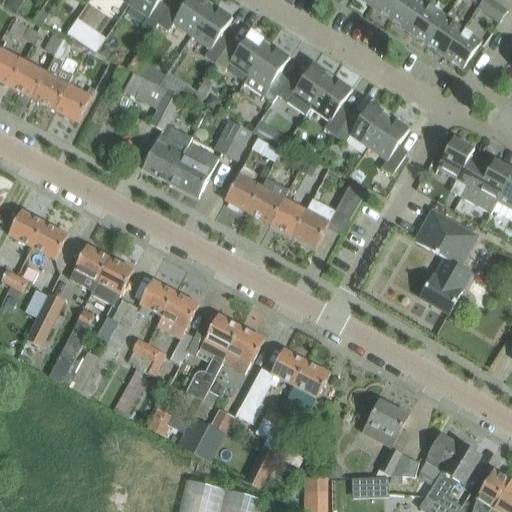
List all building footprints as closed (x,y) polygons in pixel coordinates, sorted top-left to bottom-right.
[(162,0),(134,0),(130,6),(148,19),(143,26),(153,34),(159,26),(167,14),(158,7),(162,0)] [(192,38),(214,7),(204,0),(190,0),(182,13),(172,6),(167,14),(159,26),(169,33),(174,26),(192,38)] [(360,0),(373,9),(379,0),(360,0)] [(391,22),(406,0),(379,0),(373,9),(391,22)] [(409,34),(429,5),(421,0),(406,0),(391,22),(409,34)] [(469,0),(469,1),(479,8),(485,0),(469,0)] [(509,13),(490,0),(485,0),(479,8),(479,9),(500,24),(509,13)] [(427,46),(447,18),(429,5),(409,34),(427,46)] [(233,20),(214,7),(192,38),(210,51),(205,58),(216,66),(229,46),(220,39),(233,20)] [(43,10),(35,21),(43,26),(50,15),(43,10)] [(444,59),(464,30),(447,18),(427,46),(444,59)] [(75,25),(67,36),(78,43),(85,32),(75,25)] [(24,41),(32,45),(38,34),(30,30),(24,41)] [(483,43),(464,30),(444,59),(463,71),(483,43)] [(249,78),(271,46),(252,33),(239,52),(229,46),(216,66),(226,73),(232,65),(249,78)] [(54,34),(45,52),(56,58),(65,40),(54,34)] [(56,58),(54,61),(63,65),(73,45),(65,40),(56,58)] [(271,46),(249,78),(244,85),(273,105),(278,98),(287,86),(277,79),(291,60),(271,46)] [(0,54),(0,82),(11,89),(25,63),(2,51),(0,54)] [(87,56),(81,66),(89,70),(103,77),(108,68),(87,56)] [(137,57),(128,71),(130,72),(134,74),(140,77),(148,65),(137,57)] [(47,75),(34,100),(56,112),(69,87),(74,79),(60,71),(63,65),(54,61),(47,75)] [(25,63),(11,89),(34,100),(47,75),(25,63)] [(307,117),(312,110),(334,78),(315,65),(301,84),(292,78),(287,86),(278,98),(307,117)] [(117,66),(110,78),(123,85),(130,72),(128,71),(117,66)] [(179,98),(159,87),(140,77),(134,74),(124,93),(159,111),(151,126),(163,132),(181,99),(179,98)] [(353,92),(334,78),(312,110),(330,122),(325,130),(335,137),(349,118),(340,111),(353,92)] [(197,94),(192,101),(200,106),(213,85),(205,80),(197,94)] [(69,87),(56,112),(79,124),(88,107),(92,99),(69,87)] [(188,87),(179,98),(181,99),(190,104),(192,101),(197,94),(188,87)] [(369,150),(391,118),(389,117),(391,115),(381,108),(380,110),(372,105),(359,124),(349,118),(335,137),(346,145),(351,137),(369,150)] [(410,131),(403,126),(404,124),(395,118),(393,119),(391,118),(369,150),(387,162),(382,170),(393,177),(406,157),(397,151),(410,131)] [(237,163),(252,134),(231,123),(216,152),(237,163)] [(254,135),(264,140),(271,129),(262,123),(254,135)] [(170,185),(184,157),(193,140),(173,130),(168,139),(162,136),(143,171),(170,185)] [(438,171),(469,187),(481,165),(471,159),(475,151),(455,140),(438,171)] [(253,151),(275,164),(281,153),(259,141),(253,151)] [(184,157),(170,185),(200,200),(209,182),(220,161),(201,152),(190,146),(184,157)] [(295,155),(289,168),(300,173),(306,160),(295,155)] [(481,165),(469,187),(462,199),(492,216),(499,204),(511,178),(511,171),(495,162),(491,171),(481,165)] [(244,167),(240,177),(226,202),(249,215),(263,189),(252,183),(257,174),(244,167)] [(511,178),(499,204),(511,210),(511,178)] [(268,179),(263,189),(249,215),(271,226),(285,201),(290,191),(268,179)] [(350,222),(366,195),(367,194),(351,186),(336,213),(350,220),(349,221),(350,222)] [(308,213),(307,213),(285,201),(271,226),(294,238),(308,213)] [(330,209),(314,201),(307,213),(308,213),(294,238),(317,250),(334,218),(327,214),(330,209)] [(33,249),(46,225),(23,212),(10,237),(33,249)] [(462,268),(479,238),(433,212),(415,243),(445,260),(435,277),(434,277),(421,300),(450,316),(459,299),(473,274),(462,268)] [(46,225),(33,249),(34,250),(56,262),(60,255),(69,237),(46,225)] [(93,293),(111,259),(88,247),(75,271),(75,272),(70,281),(93,293)] [(93,293),(92,296),(113,307),(107,318),(119,325),(129,306),(119,300),(135,271),(111,259),(93,293)] [(12,289),(18,277),(7,271),(1,284),(12,289)] [(18,277),(12,289),(23,295),(29,283),(18,277)] [(164,318),(177,294),(154,281),(140,306),(164,318)] [(164,318),(158,329),(173,337),(179,326),(187,331),(200,306),(177,294),(164,318)] [(65,302),(51,295),(27,342),(41,349),(65,302)] [(118,349),(120,350),(141,311),(129,306),(119,325),(114,332),(114,334),(108,345),(100,360),(81,396),(90,401),(113,358),(118,349)] [(84,312),(49,379),(62,386),(74,363),(91,330),(89,329),(94,318),(84,312)] [(223,366),(242,328),(219,316),(206,341),(200,353),(213,360),(206,373),(203,372),(202,372),(199,374),(197,375),(196,376),(187,393),(203,402),(222,365),(223,366)] [(103,328),(97,339),(108,345),(114,334),(103,328)] [(266,341),(242,328),(223,366),(245,378),(252,365),(253,365),(266,341)] [(185,333),(170,362),(171,363),(179,367),(195,339),(185,333)] [(133,354),(128,364),(137,369),(143,359),(149,347),(138,341),(132,353),(133,354)] [(159,352),(149,347),(143,359),(154,365),(148,375),(155,380),(167,357),(159,353),(159,352)] [(295,388),(308,363),(285,351),(272,375),(295,388)] [(89,355),(71,391),(81,396),(100,360),(89,355)] [(137,369),(137,370),(142,373),(143,373),(148,375),(154,365),(143,359),(137,369)] [(331,375),(308,363),(295,388),(287,402),(310,413),(317,399),(318,400),(331,375)] [(260,405),(273,380),(260,374),(241,409),(245,411),(260,418),(266,407),(260,405)] [(193,419),(177,448),(211,466),(213,463),(222,446),(227,436),(211,428),(204,425),(206,421),(204,420),(209,410),(211,411),(218,398),(208,393),(203,402),(194,419),(193,419)] [(381,402),(372,419),(364,435),(392,450),(400,434),(410,417),(381,402)] [(262,422),(255,436),(266,442),(274,428),(280,415),(269,409),(262,422)] [(148,430),(165,438),(175,419),(157,410),(148,430)] [(280,415),(274,428),(285,434),(291,421),(290,421),(280,415)] [(285,434),(274,428),(266,442),(263,448),(274,454),(285,434)] [(434,489),(460,447),(442,435),(431,452),(428,456),(429,457),(425,464),(426,464),(420,474),(420,480),(434,489)] [(427,501),(421,510),(423,511),(459,511),(461,511),(463,508),(448,499),(457,484),(464,488),(472,475),(483,458),(462,444),(460,447),(443,475),(435,488),(434,489),(427,501)] [(263,448),(244,484),(261,492),(279,456),(274,454),(263,448)] [(415,479),(419,465),(391,450),(380,472),(380,471),(376,479),(391,479),(403,478),(415,479)] [(490,511),(510,481),(495,471),(484,488),(477,499),(477,500),(473,511),(462,511),(461,511),(459,511),(490,511)] [(402,487),(403,478),(391,479),(390,486),(402,487)] [(307,480),(306,511),(330,511),(330,480),(307,480)] [(387,480),(352,482),(352,497),(388,496),(387,480)] [(511,511),(511,482),(510,481),(490,511),(511,511)] [(178,511),(262,511),(265,502),(186,482),(178,511)] [(348,499),(348,491),(348,482),(332,483),(331,511),(341,511),(341,499),(348,499)] [(298,511),(294,509),(274,499),(266,511),(298,511)]
